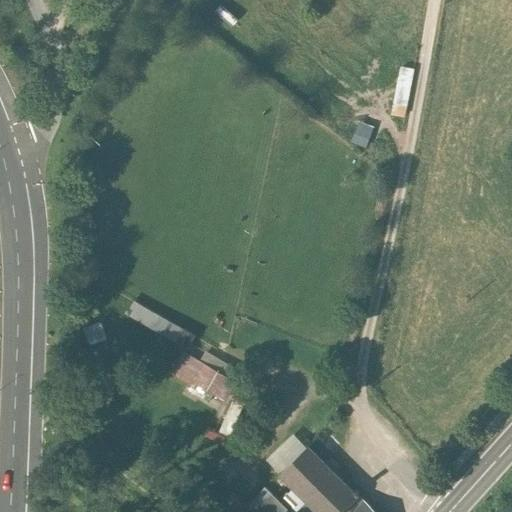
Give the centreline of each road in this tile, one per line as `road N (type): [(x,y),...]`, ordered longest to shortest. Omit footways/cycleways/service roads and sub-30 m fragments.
road 1 (track): [(439,511),(377,457),(358,413),(361,354),(436,0)]
road 2 (unclassified): [(11,511),(14,222),(0,143)]
road 3 (track): [(190,511),(53,422),(17,413)]
